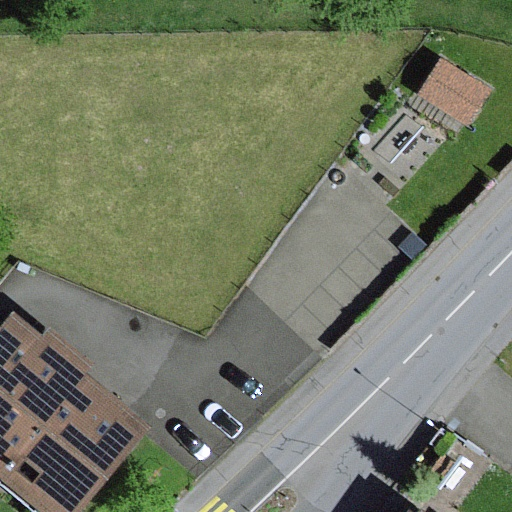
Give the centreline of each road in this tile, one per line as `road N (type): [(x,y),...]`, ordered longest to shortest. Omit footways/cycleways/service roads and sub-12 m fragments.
road 1 (secondary): [(511,252),(332,439)]
road 2 (secondary): [(332,439),(227,511)]
